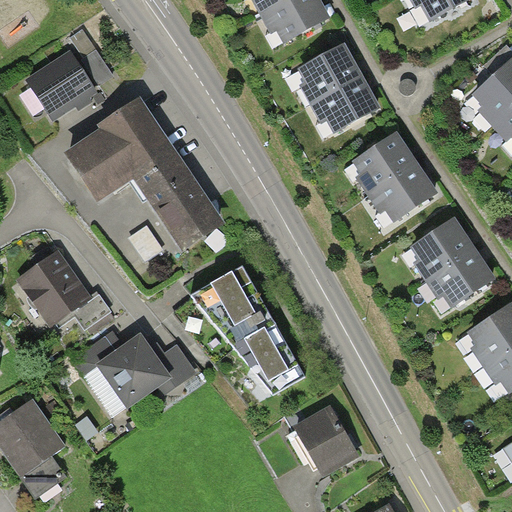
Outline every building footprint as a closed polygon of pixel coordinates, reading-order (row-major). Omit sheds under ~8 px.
[(250,0),(260,16),(289,0),(250,0)] [(284,45),(331,20),(320,0),(289,0),(260,16),(271,37),(277,34),(284,45)] [(410,0),(416,11),(421,8),(430,24),(473,0),(410,0)] [(300,88),(310,106),(362,76),(345,45),(300,71),(307,84),(300,88)] [(72,54),(26,82),(53,125),(83,106),(99,96),(93,86),(111,75),(97,52),(78,64),(72,54)] [(492,128),(511,109),(511,60),(472,97),(482,108),(478,112),(492,128)] [(334,135),(382,110),(362,76),(310,106),(321,126),(327,123),(334,135)] [(103,133),(66,157),(100,209),(135,186),(180,255),(223,227),(142,101),(100,129),(103,133)] [(511,109),(492,128),(507,144),(511,139),(511,109)] [(356,179),(368,197),(417,164),(397,134),(353,163),(361,176),(356,179)] [(394,225),(439,196),(417,164),(368,197),(382,217),(387,214),(394,225)] [(425,285),(477,250),(455,218),(410,248),(418,261),(412,265),(425,285)] [(452,310),(498,282),(477,250),(425,285),(439,303),(445,299),(452,310)] [(57,251),(16,280),(50,328),(57,323),(91,299),(57,251)] [(275,397),(307,379),(275,324),(263,305),(242,267),(189,297),(232,348),(275,397)] [(91,299),(57,323),(61,328),(76,318),(85,332),(111,314),(98,295),(91,299)] [(471,350),(483,368),(511,348),(511,304),(468,334),(476,346),(471,350)] [(113,332),(73,359),(114,418),(158,387),(164,396),(196,373),(177,345),(165,353),(157,343),(149,349),(139,334),(122,345),(113,332)] [(509,396),(511,393),(511,348),(483,368),(496,388),(501,385),(509,396)] [(32,399),(0,421),(0,448),(20,478),(52,457),(65,447),(32,399)] [(292,427),(321,479),(359,458),(330,406),(292,427)] [(96,427),(83,436),(93,452),(107,443),(96,427)] [(52,457),(20,478),(35,499),(66,478),(52,457)]
